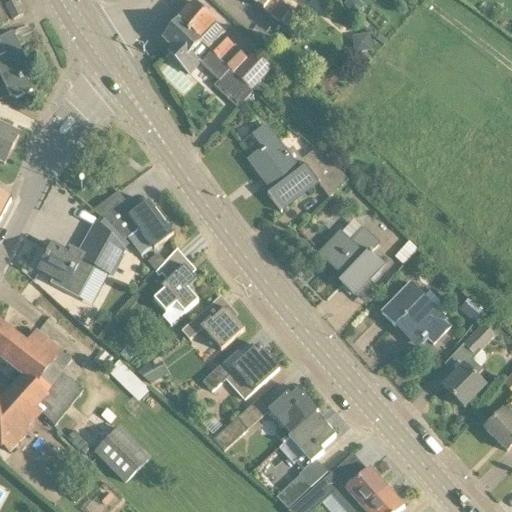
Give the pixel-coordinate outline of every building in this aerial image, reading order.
[(279,25),(290,11),(280,4),(283,0),(247,0),(257,8),(257,7),(279,25)] [(5,7),(12,23),(23,18),(15,2),(5,7)] [(221,38),(224,34),(194,6),(179,22),(227,68),(226,70),(251,93),(272,70),(256,54),(248,63),(221,38)] [(165,45),(168,44),(171,41),(176,45),(166,56),(190,78),(201,66),(220,84),(215,89),(239,111),(254,95),(251,93),(226,70),(227,68),(179,22),(163,39),(163,41),(162,42),(163,43),(165,45)] [(0,78),(9,98),(16,100),(32,93),(25,79),(32,76),(12,34),(0,40),(0,78)] [(18,138),(1,129),(0,128),(0,164),(4,166),(18,138)] [(262,153),(247,165),(258,179),(261,177),(273,193),(265,199),(278,216),(315,188),(327,203),(347,185),(315,155),(300,167),(291,154),(285,158),(265,131),(252,140),(262,153)] [(139,232),(154,252),(173,238),(148,204),(133,215),(118,194),(93,212),(124,243),(139,232)] [(0,220),(10,201),(0,195),(0,220)] [(38,268),(40,269),(39,272),(67,287),(74,273),(88,281),(94,269),(110,278),(123,254),(96,226),(79,257),(68,251),(65,255),(52,248),(45,261),(42,260),(38,268)] [(350,244),(341,235),(321,256),(345,280),(341,284),(354,297),(383,268),(370,256),(380,246),(363,230),(350,244)] [(177,252),(152,278),(155,282),(161,277),(167,284),(160,290),(164,294),(154,303),(166,316),(162,319),(171,329),(198,305),(186,292),(196,283),(185,271),(189,267),(177,252)] [(423,299),(410,286),(381,316),(394,329),(399,324),(419,345),(425,339),(433,346),(450,329),(421,301),(423,299)] [(181,333),(189,343),(201,332),(220,354),(244,333),(225,312),(228,310),(219,300),(181,333)] [(472,302),(461,313),(473,324),(484,314),(472,302)] [(462,347),(474,359),(494,338),(482,327),(462,347)] [(0,362),(21,379),(12,389),(17,393),(41,417),(42,416),(56,427),(83,393),(61,375),(71,363),(62,355),(63,353),(36,332),(24,347),(0,328),(0,362)] [(211,394),(223,383),(242,404),(278,372),(258,348),(229,374),(221,366),(202,383),(211,394)] [(464,410),(484,389),(475,379),(482,372),(470,361),(442,389),(464,410)] [(140,401),(151,390),(125,365),(113,376),(140,401)] [(17,393),(12,389),(2,400),(0,397),(0,446),(1,447),(1,448),(10,456),(13,452),(30,467),(45,451),(27,434),(41,417),(17,393)] [(297,393),(290,399),(288,396),(268,414),(284,432),(276,439),(282,445),(317,414),(297,393)] [(503,413),(503,412),(484,431),(506,454),(511,448),(511,409),(509,407),(503,413)] [(317,414),(282,445),(283,447),(289,442),(305,459),(297,466),(304,473),(324,455),(321,452),(335,439),(321,424),(324,422),(317,414)] [(225,452),(248,431),(238,419),(214,440),(225,452)] [(126,487),(151,461),(120,429),(94,455),(126,487)] [(314,511),(331,498),(343,511),(362,511),(386,491),(370,472),(346,493),(342,488),(331,476),(322,485),(290,511),(314,511)] [(276,500),(286,511),(287,511),(311,491),(300,479),(276,500)] [(402,511),(404,511),(386,491),(362,511),(402,511)]
